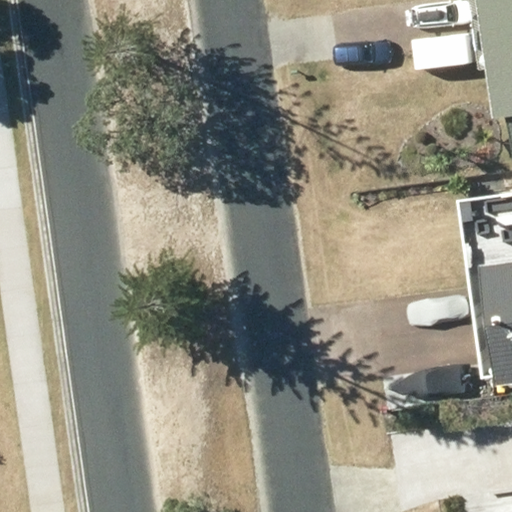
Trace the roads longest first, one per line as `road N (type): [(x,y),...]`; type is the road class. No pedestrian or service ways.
road 1 (residential): [(243,0),(313,511)]
road 2 (residential): [(146,511),(83,0)]
